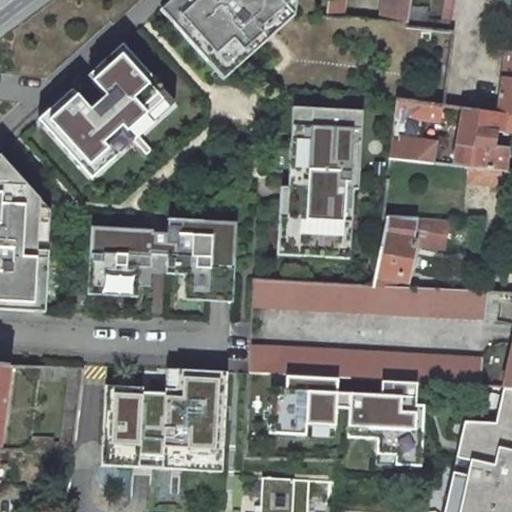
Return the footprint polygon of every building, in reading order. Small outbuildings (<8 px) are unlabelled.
[(293,16),(295,0),(171,0),(160,10),(223,79),(266,41),(271,36),(275,32),(293,16)] [(344,0),(328,0),(327,17),(342,18),(344,0)] [(410,0),(382,0),(380,21),(407,23),(410,0)] [(38,120),(91,179),(175,104),(121,45),(87,76),(105,97),(89,111),(71,91),(38,120)] [(511,51),(505,51),(496,113),(511,115),(511,51)] [(443,106),(397,99),(397,103),(395,117),(459,125),(462,108),(443,106)] [(358,190),(362,111),(292,107),(290,139),(286,218),(279,218),(279,223),(278,243),(304,244),(304,256),(349,259),(352,189),(358,190)] [(511,115),(496,113),(462,108),(459,125),(454,165),(469,167),(506,170),(508,147),(490,146),(493,131),(511,133),(511,115)] [(436,142),(393,136),(393,137),(390,158),(433,163),(436,142)] [(39,200),(0,156),(0,309),(44,312),(47,252),(37,251),(37,238),(39,200)] [(506,170),(469,167),(467,184),(504,187),(506,170)] [(246,214),(248,178),(242,178),(241,179),(212,202),(211,221),(236,223),(246,214)] [(405,194),(386,192),(383,216),(386,217),(402,218),(405,194)] [(50,211),(39,200),(37,238),(48,239),(50,211)] [(386,217),(374,287),(382,287),(396,288),(398,280),(399,275),(408,277),(413,247),(442,248),(443,220),(412,218),(402,218),(386,217)] [(232,303),(236,223),(211,221),(168,219),(167,231),(165,274),(184,275),(184,289),(207,290),(207,301),(232,303)] [(150,273),(152,230),(91,227),(87,295),(137,297),(138,286),(138,272),(150,273)] [(165,274),(167,231),(159,231),(156,231),(152,230),(150,273),(165,274)] [(48,239),(37,238),(37,251),(47,252),(48,239)] [(304,256),(304,244),(278,243),(278,255),(304,256)] [(471,269),(469,292),(477,293),(478,269),(471,269)] [(149,287),(150,273),(138,272),(138,286),(149,287)] [(374,287),(252,280),(251,306),(484,319),(496,321),(499,294),(477,293),(469,292),(396,288),(382,287),(374,287)] [(207,301),(207,290),(184,289),(183,300),(207,301)] [(482,359),(248,347),(247,373),(250,373),(285,375),(295,376),(338,378),(381,381),(416,383),(429,383),(446,384),(479,386),(482,359)] [(511,349),(503,387),(511,387),(511,349)] [(0,436),(9,367),(0,365),(0,436)] [(82,369),(41,368),(39,381),(61,382),(61,377),(69,377),(59,443),(52,443),(52,438),(32,438),(31,451),(72,452),(82,369)] [(105,386),(101,465),(222,471),(227,372),(165,369),(164,401),(141,400),(141,387),(105,386)] [(285,390),(270,390),(267,435),(305,436),(334,438),(336,409),(348,410),(346,439),(376,441),(375,465),(394,465),(420,467),(423,406),(416,405),(416,383),(381,381),(381,395),(337,393),(338,378),(285,375),(285,390)] [(446,384),(429,383),(429,396),(446,396),(446,384)] [(494,423),(464,422),(456,458),(470,461),(493,466),(497,447),(511,450),(511,387),(503,387),(494,423)] [(493,466),(470,461),(466,476),(452,473),(443,511),(498,511),(504,486),(511,487),(511,450),(497,447),(493,466)] [(306,511),(309,480),(261,478),(259,511),(306,511)]
